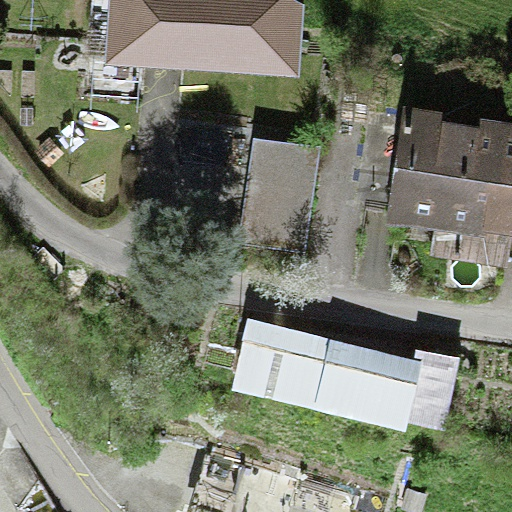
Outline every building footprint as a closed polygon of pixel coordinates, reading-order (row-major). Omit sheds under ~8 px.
[(93,0),(90,38),(290,50),(284,3),(279,0),(93,0)] [(511,122),(409,106),(391,222),(511,241),(511,122)] [(410,361),(250,329),(234,384),(396,416),(403,394),(410,361)] [(410,361),(403,394),(450,404),(461,352),(414,341),(410,361)] [(289,511),(299,478),(213,453),(197,510),(203,511),(289,511)]
